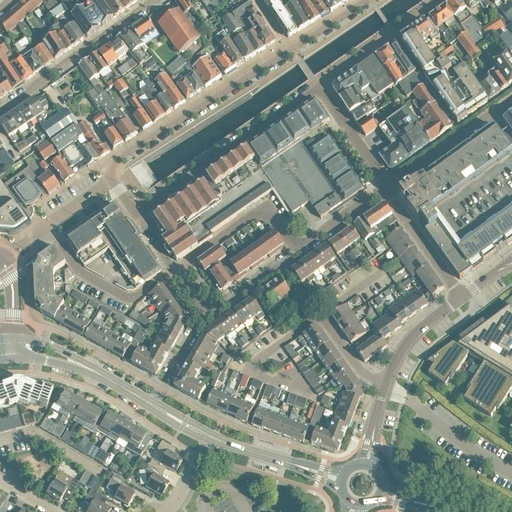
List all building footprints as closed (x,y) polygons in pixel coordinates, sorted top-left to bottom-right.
[(32,12),(42,3),(39,0),(24,0),(23,2),(32,12)] [(39,0),(42,3),(50,14),(51,14),(63,5),(62,4),(59,0),(39,0)] [(100,0),(59,0),(62,4),(63,5),(68,11),(72,15),(88,38),(99,30),(98,28),(101,25),(102,27),(114,18),(100,0)] [(116,17),(126,10),(118,0),(106,0),(105,2),(116,17)] [(118,0),(126,10),(138,1),(136,0),(118,0)] [(193,9),(191,6),(186,0),(173,0),(179,9),(195,31),(199,28),(193,19),(192,19),(188,13),(193,9)] [(211,3),(208,0),(201,0),(210,12),(217,7),(213,1),(211,3)] [(243,16),(254,9),(248,0),(229,0),(232,4),(229,5),(232,9),(229,11),(232,15),(236,20),(243,16)] [(262,0),(268,8),(278,2),(281,0),(262,0)] [(298,32),(311,23),(297,0),(281,0),(278,2),(298,32)] [(297,0),(311,23),(320,18),(307,0),(297,0)] [(307,0),(320,18),(329,13),(325,7),(319,0),(307,0)] [(342,6),(337,0),(322,0),(327,7),(331,12),(342,6)] [(459,0),(454,0),(446,6),(474,44),(486,36),(470,15),(464,5),(459,0)] [(471,9),(482,1),(481,0),(464,0),(467,3),(471,9)] [(499,19),(501,23),(505,28),(506,27),(509,24),(499,10),(495,5),(490,0),(481,0),(482,1),(483,2),(485,1),(489,6),(491,8),(496,14),(499,19)] [(501,2),(500,0),(490,0),(495,5),(499,10),(505,5),(502,1),(501,2)] [(511,0),(511,1),(505,5),(499,10),(509,24),(511,21),(511,0)] [(23,2),(16,8),(25,18),(32,12),(23,2)] [(288,38),(298,32),(278,2),(268,8),(288,38)] [(63,5),(51,14),(52,16),(55,20),(68,11),(63,5)] [(481,55),(474,44),(446,6),(429,18),(438,29),(439,32),(449,46),(458,39),(469,55),(473,61),(481,55)] [(15,8),(11,13),(18,25),(24,19),(25,18),(16,8),(15,8)] [(179,9),(158,24),(179,54),(201,38),(195,31),(179,9)] [(258,16),(254,9),(243,16),(265,49),(276,42),(264,25),(265,25),(259,15),(258,16)] [(0,22),(7,34),(18,25),(11,13),(11,12),(0,21),(0,22)] [(256,55),(242,29),(236,20),(232,15),(223,21),(232,36),(234,34),(238,40),(234,43),(245,61),(256,55)] [(256,55),(265,49),(243,16),(236,20),(242,29),(256,55)] [(141,42),(156,32),(152,26),(146,18),(130,29),(141,42)] [(445,49),(438,39),(440,38),(437,33),(439,32),(438,29),(429,18),(412,30),(413,31),(431,58),(431,59),(436,66),(436,65),(437,66),(455,53),(449,46),(445,49)] [(501,23),(499,19),(482,30),(488,38),(492,36),(505,28),(501,23)] [(68,52),(74,48),(63,31),(58,24),(52,28),(53,30),(68,51),(68,52)] [(74,48),(85,40),(75,24),(63,31),(74,48)] [(142,48),(144,50),(145,52),(147,50),(141,42),(130,29),(117,39),(118,40),(129,52),(140,66),(145,62),(136,52),(142,48)] [(55,60),(68,51),(53,30),(41,39),(55,60)] [(410,32),(400,39),(401,40),(413,58),(419,67),(426,77),(427,76),(426,76),(429,74),(434,83),(432,84),(431,84),(432,86),(438,95),(445,105),(451,114),(452,115),(456,121),(458,124),(458,123),(461,121),(487,102),(484,98),(486,97),(483,93),(478,87),(476,84),(470,74),(464,67),(463,65),(461,62),(457,56),(455,53),(437,66),(436,65),(436,66),(431,59),(431,58),(413,31),(411,33),(410,32)] [(236,68),(244,62),(224,32),(215,39),(221,47),(226,54),(236,68)] [(511,39),(508,34),(500,40),(506,48),(509,52),(511,56),(511,39)] [(32,35),(22,41),(25,47),(36,40),(32,35)] [(117,61),(121,58),(129,52),(118,40),(108,47),(117,61)] [(2,45),(1,43),(0,43),(0,48),(6,58),(23,83),(34,76),(23,60),(22,58),(15,62),(9,54),(4,45),(2,45)] [(415,72),(397,44),(396,43),(396,44),(389,48),(376,57),(396,86),(398,85),(416,72),(415,72)] [(21,50),(20,47),(18,44),(14,46),(22,58),(23,60),(34,76),(44,68),(33,53),(30,54),(25,47),(21,50)] [(45,68),(54,61),(44,46),(35,52),(45,68)] [(109,67),(117,61),(108,47),(99,54),(109,67)] [(10,92),(23,83),(6,58),(0,48),(0,72),(4,78),(1,80),(10,92)] [(222,77),(208,57),(210,55),(206,49),(200,54),(201,55),(193,61),(196,66),(192,69),(206,88),(222,77)] [(497,60),(493,63),(497,69),(500,74),(508,85),(510,87),(511,84),(511,56),(509,52),(497,60)] [(109,67),(99,54),(98,53),(88,59),(99,75),(110,68),(109,67)] [(225,75),(236,68),(226,54),(216,60),(225,75)] [(382,94),(393,87),(385,77),(386,76),(374,58),(333,86),(333,89),(340,100),(351,93),(356,101),(367,94),(372,101),(377,97),(378,97),(382,94)] [(100,96),(104,93),(95,79),(99,75),(88,59),(79,66),(93,86),(95,89),(100,96)] [(500,93),(510,87),(500,74),(497,69),(493,63),(489,66),(493,71),(488,75),(488,76),(500,93)] [(126,74),(132,70),(127,64),(122,68),(126,74)] [(196,94),(204,89),(188,65),(185,68),(190,76),(186,79),(196,94)] [(416,73),(398,85),(407,97),(413,94),(415,92),(425,86),(416,73)] [(175,109),(185,102),(165,74),(155,81),(175,109)] [(181,83),(176,76),(172,78),(187,100),(195,95),(185,80),(181,83)] [(489,101),(500,93),(488,76),(483,79),(485,82),(478,87),(483,93),(486,97),(489,101)] [(54,88),(65,80),(63,78),(52,86),(54,88)] [(110,89),(120,81),(117,78),(107,85),(110,89)] [(0,99),(10,92),(1,80),(0,80),(0,99)] [(120,81),(114,86),(121,95),(124,99),(128,96),(125,92),(128,90),(128,89),(122,80),(120,81)] [(150,92),(145,85),(143,82),(140,84),(140,89),(152,106),(146,109),(155,123),(166,115),(150,92)] [(154,82),(147,87),(150,92),(166,115),(173,111),(168,102),(162,95),(159,97),(153,88),(156,86),(154,82)] [(453,128),(439,106),(425,86),(413,94),(415,97),(417,100),(413,103),(418,110),(419,110),(421,113),(426,120),(418,126),(431,143),(453,128)] [(133,96),(137,94),(132,87),(128,89),(128,90),(133,96)] [(100,96),(95,89),(88,94),(98,108),(103,105),(126,142),(137,134),(134,128),(113,101),(106,92),(104,93),(100,96)] [(356,101),(351,93),(340,100),(350,115),(364,106),(368,103),(365,96),(367,94),(356,101)] [(48,107),(42,97),(36,101),(35,98),(26,105),(36,119),(41,126),(46,123),(40,116),(45,113),(43,110),(48,107)] [(144,130),(152,124),(147,116),(135,99),(130,102),(138,113),(134,116),(138,122),(144,130)] [(324,141),(316,129),(328,120),(315,102),(207,176),(209,180),(154,217),(161,227),(158,229),(165,239),(163,241),(177,262),(213,237),(211,234),(275,189),(292,214),(309,202),(321,219),(363,190),(328,139),(324,141)] [(30,130),(34,128),(31,123),(36,119),(26,105),(17,111),(27,125),(30,130)] [(367,110),(364,106),(350,115),(351,115),(356,123),(364,118),(374,110),(372,107),(367,110)] [(42,127),(41,127),(44,132),(48,137),(52,143),(53,143),(76,126),(78,125),(67,109),(59,115),(46,124),(42,127)] [(418,126),(417,125),(406,109),(397,116),(387,123),(379,129),(392,147),(380,156),(390,170),(393,170),(402,163),(412,157),(421,150),(431,143),(418,126)] [(18,132),(27,125),(17,111),(8,117),(18,132)] [(511,113),(503,120),(511,133),(511,113)] [(103,115),(93,122),(96,126),(102,122),(110,132),(105,135),(114,149),(123,143),(103,115)] [(383,124),(390,119),(387,115),(380,120),(383,124)] [(0,124),(9,138),(18,132),(8,117),(0,122),(0,124)] [(374,124),(370,118),(358,127),(366,137),(379,127),(376,122),(374,124)] [(400,194),(399,194),(413,215),(417,220),(418,219),(419,221),(421,219),(429,229),(425,232),(450,266),(454,272),(455,273),(459,278),(460,280),(464,277),(471,272),(496,254),(501,251),(502,250),(507,247),(511,242),(511,133),(503,120),(494,127),(493,127),(488,131),(487,132),(482,135),(481,136),(476,139),(475,140),(465,147),(463,148),(459,152),(457,153),(453,156),(452,157),(447,160),(446,161),(441,164),(440,165),(435,168),(434,169),(429,173),(428,173),(423,177),(422,178),(418,181),(416,182),(412,185),(411,186),(400,194)] [(102,148),(91,133),(85,122),(77,127),(83,136),(84,138),(99,160),(111,152),(106,145),(102,148)] [(76,126),(53,143),(74,175),(87,166),(88,168),(88,167),(77,152),(76,150),(73,145),(84,138),(83,136),(77,127),(76,126)] [(41,134),(39,135),(43,140),(47,137),(48,137),(44,132),(41,134)] [(29,147),(37,141),(34,136),(25,142),(29,147)] [(52,143),(48,137),(47,137),(43,140),(34,147),(37,150),(44,161),(49,167),(52,165),(65,184),(75,177),(74,175),(53,143),(52,143)] [(84,138),(73,145),(76,150),(77,152),(88,167),(91,165),(99,160),(84,138)] [(29,147),(25,142),(25,141),(15,147),(20,153),(29,147)] [(0,165),(5,173),(16,165),(5,150),(0,153),(0,165)] [(44,170),(49,167),(44,161),(40,164),(44,170)] [(0,234),(12,235),(14,235),(15,235),(17,235),(18,234),(19,233),(20,233),(32,224),(29,221),(4,186),(0,180),(0,177),(5,173),(0,165),(0,234)] [(39,181),(29,168),(4,186),(29,221),(32,218),(33,214),(33,211),(32,207),(44,199),(42,196),(47,193),(49,196),(50,195),(39,181)] [(39,181),(50,195),(60,187),(49,173),(39,181)] [(376,236),(380,233),(397,222),(385,204),(364,219),(370,227),(369,227),(376,236)] [(91,223),(66,240),(84,267),(109,250),(114,257),(134,285),(136,289),(156,276),(162,272),(139,239),(140,238),(135,231),(128,222),(127,222),(116,206),(98,218),(97,217),(89,221),(91,223)] [(377,239),(376,236),(369,227),(363,218),(353,224),(359,232),(365,241),(368,239),(371,243),(376,251),(379,254),(385,250),(378,239),(377,239)] [(276,254),(282,249),(281,247),(284,245),(271,227),(268,230),(271,235),(266,239),(276,254)] [(348,247),(360,239),(352,227),(340,236),(348,247)] [(392,249),(408,238),(401,229),(386,239),(392,249)] [(337,255),(348,247),(340,236),(329,244),(337,255)] [(399,258),(414,247),(408,238),(392,249),(399,258)] [(270,258),(275,254),(276,254),(266,239),(257,245),(266,257),(268,256),(270,258)] [(258,266),(265,262),(263,259),(266,257),(257,245),(248,251),(258,266)] [(326,245),(317,252),(329,269),(333,267),(330,263),(336,259),(332,254),(326,245)] [(208,255),(198,262),(199,263),(205,272),(206,272),(212,268),(219,263),(226,258),(219,247),(208,255)] [(406,267),(421,257),(414,247),(399,258),(406,267)] [(63,306),(64,303),(57,299),(55,296),(54,275),(55,271),(66,264),(55,248),(38,259),(39,262),(36,268),(34,268),(35,305),(38,304),(42,310),(40,313),(83,336),(91,322),(63,306)] [(357,259),(361,255),(357,249),(352,252),(357,259)] [(252,271),(256,268),(258,266),(248,251),(239,258),(248,270),(251,268),(252,271)] [(317,252),(309,258),(318,271),(323,268),(326,272),(329,269),(317,252)] [(352,262),(357,259),(352,252),(347,256),(352,262)] [(412,277),(428,266),(421,257),(406,267),(412,277)] [(241,278),(246,275),(247,274),(246,272),(248,270),(239,258),(231,264),(233,267),(236,271),(238,275),(241,278)] [(308,258),(300,264),(312,281),(316,278),(313,275),(318,272),(318,271),(309,258),(308,258)] [(300,264),(292,270),(297,278),(301,284),(307,280),(309,283),(312,281),(300,264)] [(221,266),(211,274),(217,282),(223,291),(233,284),(227,275),(221,266)] [(435,276),(430,269),(428,266),(412,277),(413,277),(417,274),(424,285),(430,281),(429,280),(435,276)] [(65,284),(69,284),(69,280),(75,277),(69,268),(64,271),(65,284)] [(413,277),(402,288),(397,283),(389,291),(395,297),(405,288),(408,292),(418,282),(413,277)] [(273,308),(292,295),(286,286),(280,278),(262,292),(268,300),(273,308)] [(444,289),(437,279),(431,283),(430,281),(424,285),(430,293),(425,296),(428,300),(432,297),(433,297),(444,289)] [(334,299),(339,295),(332,285),(327,289),(334,299)] [(154,305),(169,294),(163,286),(148,296),(154,305)] [(329,302),(334,299),(327,289),(325,290),(322,292),(329,302)] [(301,308),(309,302),(309,301),(301,290),(292,296),(301,308)] [(419,312),(422,310),(428,305),(417,290),(408,296),(419,312)] [(86,303),(88,299),(74,291),(71,295),(86,303)] [(160,313),(175,303),(169,294),(154,305),(160,313)] [(410,318),(415,314),(419,312),(408,296),(399,303),(410,318)] [(259,321),(265,317),(252,299),(242,305),(253,319),(256,317),(259,321)] [(98,310),(100,306),(90,300),(88,304),(98,310)] [(168,321),(181,312),(175,303),(160,313),(166,321),(168,320),(168,321)] [(400,325),(402,324),(410,318),(399,303),(389,310),(400,325)] [(244,326),(253,319),(242,305),(233,312),(244,326)] [(338,325),(353,314),(346,305),(331,315),(338,325)] [(102,307),(100,311),(104,313),(109,316),(110,316),(112,312),(102,307)] [(463,336),(427,363),(428,363),(428,362),(434,366),(428,374),(445,387),(449,380),(451,382),(458,371),(469,353),(484,362),(473,380),(466,391),(468,392),(464,400),(491,417),(496,410),(498,411),(505,400),(511,388),(511,426),(510,429),(511,430),(511,307),(487,326),(469,340),(463,336)] [(393,334),(397,331),(402,327),(400,325),(389,310),(391,312),(382,318),(393,334)] [(138,323),(142,317),(133,312),(129,318),(138,323)] [(181,332),(187,321),(181,312),(168,321),(168,322),(167,324),(181,332)] [(235,332),(244,326),(233,312),(225,318),(235,332)] [(344,334),(360,324),(353,314),(338,325),(344,334)] [(147,328),(151,322),(142,317),(138,323),(147,328)] [(226,338),(235,332),(225,318),(216,324),(225,337),(226,338)] [(383,340),(393,334),(382,318),(372,325),(379,336),(380,335),(383,340)] [(95,343),(103,329),(93,323),(85,338),(95,343)] [(181,332),(167,324),(166,326),(164,325),(160,334),(175,343),(181,332)] [(219,344),(218,342),(225,337),(216,324),(206,331),(204,335),(219,344)] [(351,344),(366,333),(360,324),(344,334),(351,344)] [(309,345),(324,335),(317,325),(303,335),(309,345)] [(142,338),(145,331),(140,328),(138,333),(138,332),(131,345),(123,359),(128,362),(139,343),(142,344),(145,339),(142,338)] [(105,349),(113,334),(103,329),(95,343),(105,349)] [(114,354),(122,339),(113,334),(105,349),(114,354)] [(169,353),(175,343),(160,334),(154,344),(156,346),(169,353)] [(214,353),(219,344),(204,335),(199,345),(214,353)] [(316,354),(330,344),(324,335),(309,345),(316,354)] [(388,347),(383,340),(380,335),(379,336),(368,344),(372,349),(374,348),(378,354),(388,347)] [(123,359),(131,345),(122,339),(114,354),(123,359)] [(322,363),(336,352),(330,344),(316,354),(322,363)] [(372,349),(368,344),(366,346),(361,349),(358,345),(354,348),(365,363),(375,356),(371,350),(372,349)] [(208,363),(214,353),(199,345),(193,354),(208,363)] [(291,358),(296,354),(289,345),(284,348),(291,358)] [(163,364),(169,353),(156,346),(150,357),(163,364)] [(157,375),(163,364),(150,357),(139,351),(136,355),(132,364),(154,376),(154,375),(156,375),(157,375)] [(328,371),(342,361),(336,352),(322,363),(328,371)] [(203,372),(206,367),(208,363),(193,354),(188,364),(203,372)] [(227,365),(231,358),(224,354),(220,361),(227,365)] [(334,380),(348,370),(342,361),(328,371),(334,380)] [(203,372),(188,364),(176,385),(177,386),(177,388),(177,389),(199,401),(206,389),(195,383),(195,380),(200,371),(203,372)] [(310,384),(319,378),(312,369),(309,371),(310,371),(303,375),(310,384)] [(341,389),(343,387),(354,379),(348,370),(334,380),(341,389)] [(207,405),(214,389),(218,380),(221,373),(217,372),(203,403),(207,405)] [(245,388),(246,387),(250,378),(244,375),(240,382),(239,386),(245,388)] [(322,388),(320,385),(319,384),(321,382),(319,378),(310,384),(313,388),(314,389),(314,390),(316,393),(322,388)] [(0,404),(7,402),(8,405),(18,402),(27,406),(28,402),(37,405),(38,402),(46,405),(45,408),(46,409),(53,390),(43,386),(41,391),(34,388),(35,386),(24,382),(24,380),(25,380),(23,379),(18,379),(13,379),(11,380),(12,382),(1,385),(2,388),(0,388),(0,404)] [(358,384),(354,379),(343,387),(346,391),(346,393),(360,398),(362,399),(365,389),(361,382),(358,384)] [(260,391),(263,384),(254,380),(251,387),(260,391)] [(274,396),(276,389),(267,386),(264,395),(263,397),(270,399),(271,395),(274,396)] [(217,409),(224,393),(214,389),(207,405),(217,409)] [(55,402),(50,409),(58,414),(62,416),(73,397),(70,396),(72,394),(65,390),(64,392),(57,403),(55,402)] [(356,408),(359,400),(360,398),(346,393),(343,391),(339,402),(356,408)] [(226,413),(234,398),(224,393),(217,409),(226,413)] [(294,406),(294,404),(297,397),(291,394),(287,404),(294,406)] [(328,406),(331,399),(323,396),(321,403),(328,406)] [(77,397),(76,399),(73,397),(62,416),(67,419),(70,414),(75,417),(84,401),(77,397)] [(304,410),(307,400),(297,397),(294,404),(294,406),(304,410)] [(237,418),(244,402),(234,398),(226,413),(237,418)] [(267,399),(265,404),(275,407),(277,402),(267,399)] [(76,424),(81,427),(92,408),(89,407),(90,404),(84,401),(75,417),(79,419),(76,424)] [(247,424),(251,415),(254,407),(244,402),(237,418),(236,419),(247,424)] [(352,419),(354,415),(356,408),(339,402),(335,413),(352,419)] [(321,418),(324,410),(317,407),(315,411),(314,415),(321,418)] [(92,408),(81,427),(86,430),(93,434),(95,430),(96,428),(101,420),(99,419),(101,414),(103,412),(96,408),(95,410),(92,408)] [(263,430),(263,429),(268,412),(258,408),(252,426),(263,430)] [(33,412),(27,413),(30,425),(36,424),(33,412)] [(273,432),(279,416),(268,412),(263,429),(273,432)] [(30,425),(27,413),(21,415),(24,427),(30,425)] [(349,429),(352,421),(352,419),(335,413),(332,422),(332,423),(347,428),(349,429)] [(107,437),(117,419),(108,414),(103,421),(101,420),(95,430),(107,437)] [(319,423),(321,418),(314,415),(310,427),(304,441),(308,443),(316,422),(319,423)] [(18,416),(13,417),(16,429),(21,428),(18,416)] [(282,436),(289,420),(279,416),(273,432),(282,436)] [(13,417),(7,419),(10,431),(16,429),(13,417)] [(7,419),(1,420),(5,432),(10,431),(7,419)] [(51,435),(57,426),(45,419),(39,428),(51,435)] [(116,443),(118,439),(127,425),(117,419),(107,437),(116,443)] [(293,440),(299,423),(289,420),(282,436),(293,440)] [(339,451),(347,428),(332,423),(332,422),(330,421),(325,434),(316,431),(311,444),(335,453),(336,452),(338,451),(339,451)] [(304,443),(304,441),(310,427),(299,423),(293,440),(304,443)] [(59,439),(64,430),(65,428),(58,424),(57,426),(51,435),(59,439)] [(128,444),(136,430),(127,425),(118,439),(127,444),(128,444)] [(140,458),(148,444),(143,441),(146,436),(136,430),(128,444),(127,444),(125,449),(140,458)] [(70,446),(73,441),(75,437),(66,431),(66,432),(61,441),(70,446)] [(82,453),(85,448),(73,441),(70,446),(82,453)] [(182,460),(172,454),(175,450),(161,442),(156,450),(165,455),(162,458),(155,454),(148,465),(160,472),(163,467),(175,473),(184,458),(183,457),(182,460)] [(94,460),(100,450),(88,443),(85,448),(82,453),(94,460)] [(103,465),(108,457),(109,455),(100,450),(94,460),(103,465)] [(148,465),(145,471),(146,486),(146,488),(160,496),(159,499),(160,499),(168,484),(157,477),(160,472),(148,465)] [(84,487),(91,475),(85,471),(78,484),(84,487)] [(110,480),(113,475),(107,471),(104,476),(110,480)] [(68,487),(61,483),(64,477),(64,475),(60,472),(58,473),(55,477),(46,494),(48,495),(48,494),(53,496),(52,498),(53,499),(54,499),(60,502),(66,491),(72,494),(76,488),(78,484),(72,480),(68,487)] [(90,491),(94,485),(98,478),(91,475),(84,487),(88,489),(90,491)] [(112,493),(114,491),(117,493),(114,498),(127,506),(134,495),(121,487),(124,481),(114,475),(110,481),(105,489),(112,493)] [(108,511),(111,509),(102,504),(105,499),(90,491),(83,502),(90,506),(87,511),(108,511)] [(0,511),(6,511),(9,507),(3,503),(6,499),(0,496),(0,511)]
